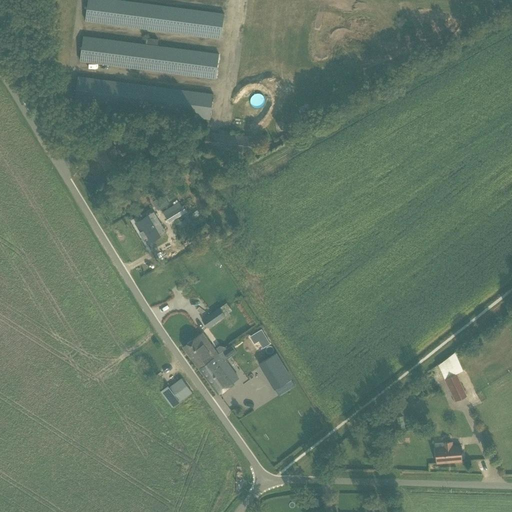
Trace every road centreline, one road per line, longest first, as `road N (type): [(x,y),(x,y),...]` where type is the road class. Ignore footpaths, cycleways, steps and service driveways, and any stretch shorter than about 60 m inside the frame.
road 1 (unclassified): [(268,482),(183,368),(0,69)]
road 2 (unclassified): [(268,482),(511,487)]
